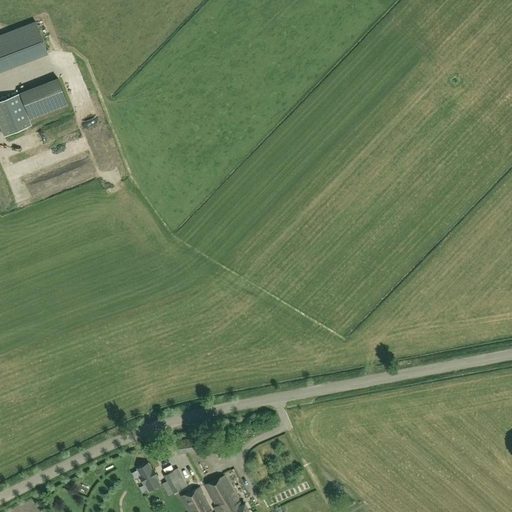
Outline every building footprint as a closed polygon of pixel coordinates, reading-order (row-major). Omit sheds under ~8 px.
[(0,66),(46,48),(36,23),(0,36),(0,66)] [(29,120),(18,94),(0,101),(0,124),(2,130),(4,136),(31,126),(29,120)] [(204,449),(202,436),(174,441),(179,453),(204,449)] [(147,489),(157,483),(153,476),(155,475),(151,468),(150,469),(146,462),(135,468),(147,489)] [(164,475),(173,493),(182,488),(173,470),(164,475)] [(214,507),(216,510),(216,511),(248,511),(245,504),(241,506),(224,475),(205,484),(215,504),(214,507)] [(216,511),(216,510),(212,511),(199,487),(181,496),(189,511),(216,511)]
